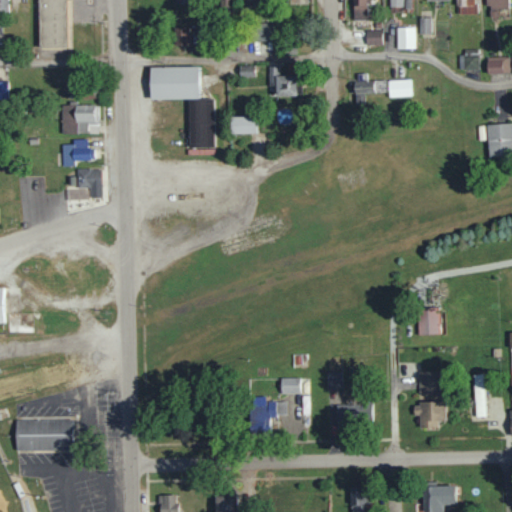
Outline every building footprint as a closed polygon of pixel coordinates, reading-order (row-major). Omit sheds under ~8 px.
[(67,0),(67,47),(40,47),(39,0),(67,0)] [(352,0),(353,19),(367,19),(366,3),(377,2),(376,0),(352,0)] [(456,0),(457,14),(476,13),(475,0),(456,0)] [(509,8),(508,0),(486,0),(487,6),(490,5),(490,17),(499,16),(498,8),(509,8)] [(430,17),(419,17),(419,33),(431,33),(430,17)] [(274,40),(273,23),(259,23),(259,40),(274,40)] [(189,45),(190,27),(174,26),(174,44),(189,45)] [(397,49),(415,48),(415,26),(396,27),(397,49)] [(383,30),(366,30),(366,44),(383,44),(383,30)] [(479,49),(460,49),(461,69),(479,68),(479,49)] [(487,56),(488,73),(510,72),(509,56),(487,56)] [(276,96),(297,96),(297,75),(279,75),(279,62),(269,62),(269,85),(277,85),(276,96)] [(255,76),(255,65),(239,65),(240,76),(255,76)] [(190,147),(215,147),(214,99),(200,99),(199,66),(150,67),(151,99),(189,99),(190,147)] [(366,73),(357,73),(357,81),(350,81),(350,93),(356,93),(357,101),(364,100),(364,93),(374,92),(374,80),(367,80),(366,73)] [(386,79),(375,80),(375,92),(386,92),(386,79)] [(412,96),(411,79),(388,80),(389,97),(412,96)] [(62,133),(88,133),(87,122),(96,121),(96,102),(61,104),(62,133)] [(234,133),(257,133),(257,116),(234,116),(234,133)] [(511,153),(511,122),(487,125),(490,156),(511,153)] [(88,138),(72,139),(73,143),(62,144),(62,165),(75,165),(75,160),(94,159),(94,148),(88,148),(88,138)] [(78,183),(91,183),(91,195),(101,195),(101,168),(78,168),(78,183)] [(419,334),(439,334),(438,307),(418,307),(419,334)] [(341,371),(326,372),(327,389),(342,388),(341,371)] [(440,392),(440,371),(418,371),(419,392),(440,392)] [(473,374),(476,417),(485,416),(484,374),(473,374)] [(300,393),(300,377),(281,377),(281,393),(300,393)] [(270,429),(270,417),(276,417),(275,400),(267,401),(267,405),(250,406),(251,430),(270,429)] [(277,415),(286,414),(286,401),(276,401),(277,415)] [(414,402),(414,415),(419,415),(420,428),(438,428),(438,420),(445,420),(445,401),(414,402)] [(371,403),(337,403),(336,436),(353,436),(354,420),(371,421),(371,403)] [(15,449),(16,418),(65,417),(77,417),(77,435),(77,449),(15,449)] [(444,511),(444,505),(456,505),(456,486),(424,486),(423,511),(444,511)] [(350,511),(366,511),(367,487),(351,487),(350,511)] [(178,511),(178,494),(160,495),(160,511),(178,511)] [(216,495),(216,511),(239,511),(239,494),(216,495)]
